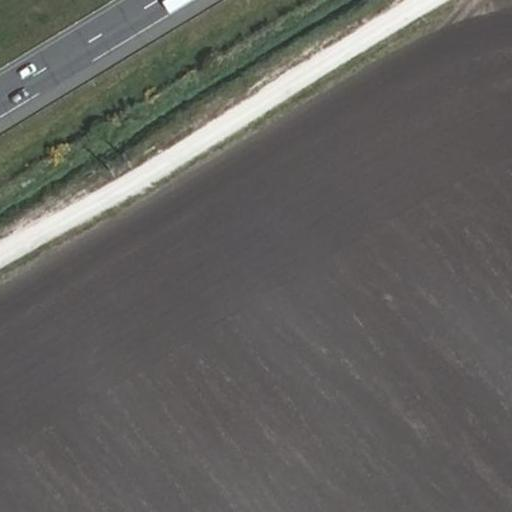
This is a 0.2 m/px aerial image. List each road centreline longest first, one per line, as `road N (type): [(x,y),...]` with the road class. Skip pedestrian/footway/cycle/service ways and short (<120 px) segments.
road 1 (track): [(0,259),(428,0)]
road 2 (motorway): [(0,99),(164,0)]
